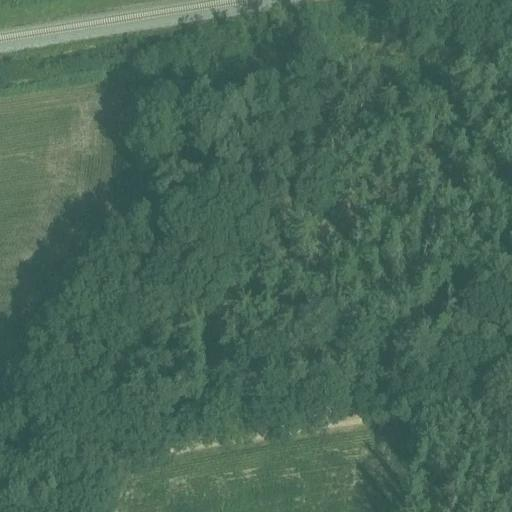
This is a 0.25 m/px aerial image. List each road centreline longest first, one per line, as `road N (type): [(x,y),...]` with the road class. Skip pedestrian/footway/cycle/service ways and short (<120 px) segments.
road 1 (track): [(511,92),(207,313),(116,394),(101,471)]
road 2 (track): [(511,404),(0,492)]
